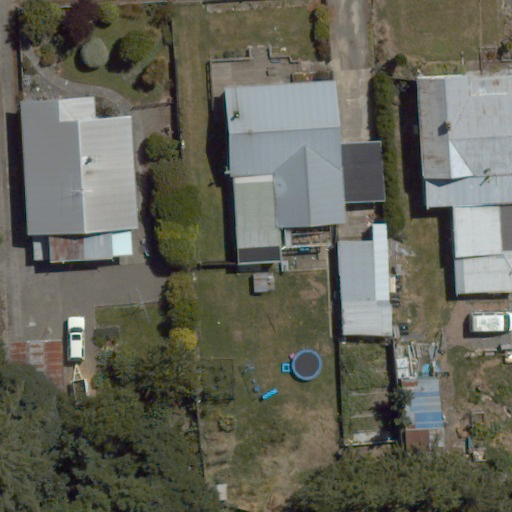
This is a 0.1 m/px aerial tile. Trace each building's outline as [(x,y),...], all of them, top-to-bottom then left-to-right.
[(511,67),(411,71),(416,206),(445,205),(448,293),(511,290),(511,67)] [(279,224),(340,222),(335,78),(224,83),(230,244),(280,242),(279,224)] [(18,94),(21,230),(37,230),(38,255),(135,253),(132,109),(95,110),(94,92),(18,94)] [(391,332),(390,222),(339,222),(339,332),(391,332)] [(443,367),(400,368),(401,429),(443,429),(443,367)]
